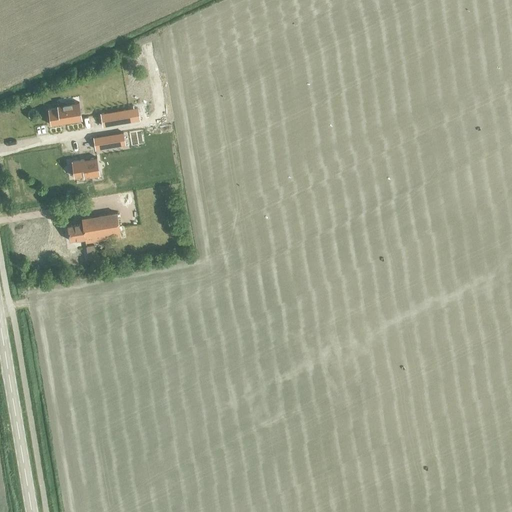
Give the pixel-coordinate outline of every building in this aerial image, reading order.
[(54,103),(135,94),(133,76),(52,85),(54,103)] [(58,107),(47,109),(50,124),(82,118),(79,102),(58,105),(58,107)] [(101,113),(103,125),(139,119),(137,107),(101,113)] [(93,137),(95,149),(125,144),(123,132),(93,137)] [(94,156),(70,160),(72,175),(82,173),(82,175),(97,172),(94,156)] [(117,192),(118,175),(92,174),(91,191),(117,192)] [(83,239),(84,243),(120,237),(116,213),(80,220),(81,224),(67,227),(69,241),(83,239)] [(85,248),(87,260),(96,259),(94,246),(85,248)]
